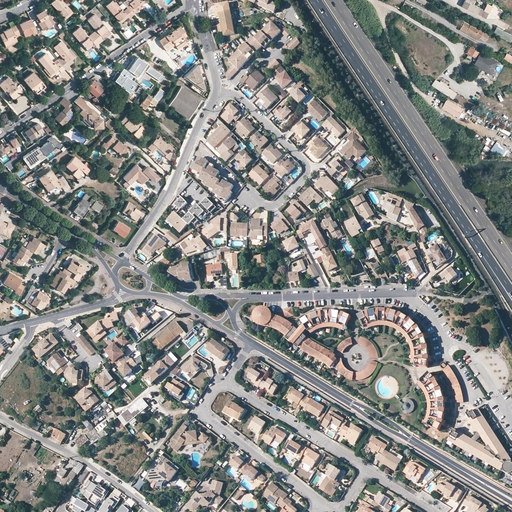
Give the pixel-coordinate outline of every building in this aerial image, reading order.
[(63,17),(70,11),(61,1),(61,0),(53,0),(50,4),(63,17)] [(76,0),(72,3),(78,9),(81,6),(76,0)] [(117,19),(118,20),(125,14),(127,17),(128,18),(132,15),(126,8),(120,0),(117,2),(119,5),(118,6),(112,0),(111,0),(105,5),(117,19)] [(140,1),(139,1),(138,0),(125,0),(130,5),(126,8),(132,15),(136,11),(135,10),(133,8),(140,1)] [(139,0),(139,1),(140,1),(133,8),(135,10),(144,3),(141,0),(139,0)] [(246,0),(254,3),(254,0),(259,0),(260,0),(258,5),(274,12),(276,6),(272,0),(246,0)] [(472,2),(468,0),(464,0),(463,2),(462,5),(471,10),(472,11),(477,13),(480,8),(471,3),(472,2)] [(228,2),(218,4),(218,7),(218,8),(216,9),(213,9),(214,13),(215,17),(218,17),(220,16),(220,17),(221,20),(221,22),(221,24),(219,24),(216,25),(217,29),(218,32),(220,32),(223,31),(223,33),(224,36),(234,34),(233,29),(233,26),(232,18),(231,14),(230,10),(229,6),(228,2)] [(46,28),(51,25),(46,17),(47,16),(43,10),(35,15),(37,18),(35,20),(42,31),(46,28)] [(72,13),(70,11),(63,17),(65,19),(72,13)] [(94,14),(87,20),(95,30),(91,33),(99,42),(110,33),(94,14)] [(116,21),(119,24),(127,17),(125,14),(118,20),(117,19),(116,21)] [(37,33),(30,18),(14,25),(18,34),(22,32),(22,34),(24,36),(31,32),(32,35),(37,33)] [(281,26),(280,28),(272,20),(268,24),(276,33),(278,31),(279,33),(281,31),(286,36),(291,32),(286,27),(283,29),(281,26)] [(278,34),(276,33),(268,24),(265,27),(275,37),(278,34)] [(14,38),(14,36),(18,34),(14,25),(5,29),(7,32),(0,35),(0,36),(4,45),(15,40),(14,38)] [(469,25),(466,30),(472,34),(476,37),(479,38),(484,29),(479,27),(477,29),(469,25)] [(158,40),(164,49),(173,43),(174,45),(177,49),(186,43),(182,38),(185,35),(179,26),(170,32),(167,34),(158,40)] [(72,32),(84,48),(92,42),(95,46),(99,42),(91,33),(87,36),(79,27),(72,32)] [(272,41),(275,37),(265,27),(262,31),(272,41)] [(497,29),(495,32),(506,39),(508,35),(497,29)] [(268,44),(272,41),(262,31),(258,34),(268,44)] [(265,47),(268,44),(258,34),(255,37),(263,45),(265,47)] [(253,36),(249,39),(259,49),(263,45),(255,37),(253,36)] [(290,49),(292,49),(300,42),(296,36),(287,45),(285,43),(282,46),(286,50),(288,50),(290,49)] [(256,52),(259,49),(249,39),(246,42),(256,52)] [(4,45),(5,48),(16,43),(15,40),(4,45)] [(60,40),(53,46),(62,58),(58,61),(64,68),(68,65),(67,63),(65,61),(72,56),(67,50),(67,49),(60,40)] [(86,50),(91,46),(92,48),(95,46),(92,42),(84,48),(86,50)] [(252,56),(256,52),(246,42),(242,46),(252,56)] [(164,49),(165,51),(174,45),(173,43),(164,49)] [(249,59),(252,56),(242,46),(239,49),(249,59)] [(470,47),(467,52),(476,57),(479,52),(470,47)] [(65,61),(67,63),(75,56),(69,48),(67,49),(67,50),(72,56),(65,61)] [(246,62),(249,59),(239,49),(236,52),(246,62)] [(511,54),(506,51),(503,57),(511,62),(511,60),(511,54)] [(236,52),(232,56),(242,65),(246,62),(236,52)] [(56,59),(53,62),(45,53),(37,59),(45,68),(50,74),(56,68),(58,70),(60,72),(64,68),(58,61),(56,59)] [(491,73),(497,61),(480,53),(474,64),(484,69),(491,73)] [(136,56),(134,59),(123,75),(121,74),(116,71),(111,79),(119,85),(118,86),(126,91),(133,81),(130,79),(132,77),(135,79),(138,75),(141,69),(144,71),(149,65),(136,56)] [(240,68),(242,65),(232,56),(229,59),(234,64),(237,67),(238,66),(240,68)] [(279,62),(275,57),(266,66),(271,70),(279,62)] [(134,59),(132,58),(121,74),(123,75),(134,59)] [(193,89),(200,94),(203,89),(202,87),(203,86),(200,77),(199,77),(198,76),(200,76),(196,64),(182,77),(181,76),(178,78),(181,80),(183,77),(192,84),(189,86),(193,89)] [(237,67),(234,64),(225,72),(227,77),(228,79),(239,69),(237,67)] [(276,77),(283,87),(295,79),(291,76),(289,77),(286,71),(281,66),(273,74),(276,77)] [(43,69),(49,78),(58,70),(56,68),(50,74),(45,68),(43,69)] [(253,89),(264,77),(256,69),(249,77),(246,74),(239,81),(242,84),(243,83),(245,81),(253,89)] [(34,94),(44,86),(31,71),(22,79),(34,94)] [(154,79),(145,73),(141,79),(158,92),(164,84),(155,78),(154,79)] [(23,89),(19,84),(18,84),(15,87),(12,83),(6,76),(0,81),(0,87),(5,95),(7,93),(11,98),(23,89)] [(453,98),(457,90),(434,78),(430,85),(453,98)] [(96,97),(102,90),(99,86),(101,84),(97,80),(95,82),(93,81),(86,88),(96,97)] [(126,91),(128,93),(135,83),(133,81),(126,91)] [(301,102),(306,96),(298,88),(301,86),(298,82),(289,91),(291,93),(290,94),(295,99),(299,103),(301,102)] [(179,86),(167,106),(188,118),(199,98),(179,86)] [(306,96),(309,93),(301,86),(298,88),(306,96)] [(267,108),(277,97),(267,87),(258,96),(261,99),(263,98),(266,101),(263,104),(267,108)] [(282,90),(277,96),(282,100),(287,93),(282,90)] [(155,107),(158,102),(148,95),(139,106),(145,110),(149,105),(150,103),(155,107)] [(475,105),(457,95),(453,101),(456,103),(471,111),(475,105)] [(91,109),(89,109),(85,106),(85,103),(85,102),(78,96),(73,102),(78,106),(78,109),(80,110),(81,112),(82,115),(82,120),(89,126),(92,126),(92,128),(101,127),(100,118),(98,118),(98,114),(92,109),(91,109)] [(71,115),(71,111),(70,110),(69,110),(69,108),(71,105),(64,98),(63,97),(60,101),(59,102),(62,106),(64,107),(61,110),(54,118),(62,126),(71,115)] [(455,104),(456,103),(453,101),(446,98),(444,102),(442,106),(448,109),(455,113),(458,106),(459,106),(455,104)] [(319,120),(327,112),(314,99),(306,107),(305,108),(308,111),(309,110),(319,120)] [(114,117),(118,112),(106,101),(102,106),(114,117)] [(226,108),(227,109),(221,115),(227,121),(232,115),(234,117),(233,118),(235,120),(241,114),(238,111),(239,109),(237,106),(234,108),(234,107),(235,104),(232,102),(226,108)] [(288,119),(294,114),(286,106),(283,109),(281,106),(274,113),(277,116),(278,115),(281,118),(285,115),(286,116),(288,119)] [(138,123),(139,122),(135,119),(131,116),(127,113),(120,122),(137,138),(140,135),(145,130),(138,123)] [(338,137),(345,130),(331,116),(324,123),(331,130),(333,127),(337,132),(335,134),(338,137)] [(139,122),(138,123),(145,130),(140,135),(142,137),(149,129),(136,117),(135,119),(139,122)] [(236,125),(238,127),(244,133),(246,136),(255,128),(252,125),(248,121),(244,117),(236,125)] [(108,119),(105,122),(105,126),(109,129),(111,127),(114,124),(108,119)] [(485,119),(483,125),(493,130),(495,124),(485,119)] [(303,137),(310,130),(300,120),(291,129),(295,132),(296,130),(299,133),(303,137)] [(36,123),(29,128),(34,136),(42,131),(36,123)] [(230,130),(223,123),(206,139),(213,147),(230,130)] [(241,136),(244,133),(238,127),(235,130),(241,136)] [(34,136),(29,128),(24,131),(23,129),(19,132),(26,141),(34,136)] [(295,132),(291,129),(285,135),(288,138),(295,132)] [(265,136),(264,137),(257,131),(250,137),(253,140),(252,142),(255,146),(257,144),(261,148),(268,140),(265,136)] [(354,132),(348,138),(350,141),(346,145),(348,147),(346,149),(344,147),(340,151),(347,157),(352,153),(354,155),(355,156),(359,152),(362,155),(367,150),(356,139),(358,137),(355,134),(354,132)] [(66,135),(63,140),(67,144),(72,141),(69,137),(66,135)] [(116,138),(114,139),(111,136),(104,144),(108,147),(109,146),(110,147),(120,156),(128,148),(124,145),(123,146),(120,143),(121,142),(116,138)] [(170,151),(173,148),(159,136),(156,139),(155,138),(147,147),(152,151),(156,146),(165,155),(164,156),(168,160),(169,159),(171,154),(171,153),(170,151)] [(227,160),(234,152),(231,149),(238,143),(231,136),(216,150),(220,153),(221,152),(223,153),(221,154),(227,160)] [(311,149),(310,150),(313,152),(312,154),(317,158),(328,148),(317,137),(308,146),(311,149)] [(18,144),(14,138),(6,142),(12,152),(16,150),(14,147),(18,144)] [(12,152),(6,142),(2,145),(1,143),(0,143),(0,154),(5,151),(7,155),(12,152)] [(275,150),(273,148),(274,147),(271,144),(262,152),(273,163),(282,154),(276,149),(275,150)] [(153,152),(156,149),(157,150),(163,156),(164,156),(165,155),(156,146),(152,151),(153,152)] [(22,158),(29,167),(44,157),(38,147),(22,158)] [(245,167),(253,158),(244,148),(235,157),(237,160),(238,160),(245,167)] [(220,179),(217,178),(219,174),(220,172),(213,168),(214,165),(207,162),(206,166),(203,165),(205,160),(206,158),(201,156),(198,162),(196,161),(192,172),(200,176),(199,178),(202,180),(207,182),(205,185),(209,187),(214,189),(213,192),(216,193),(220,196),(219,199),(224,201),(231,195),(233,191),(231,190),(234,185),(227,181),(228,179),(222,175),(220,179)] [(92,168),(85,162),(83,165),(74,157),(66,165),(73,170),(71,172),(76,176),(81,170),(84,173),(87,169),(89,170),(92,168)] [(288,175),(295,167),(288,159),(286,162),(282,159),(273,168),(277,172),(283,177),(287,173),(288,175)] [(336,165),(334,167),(331,169),(329,168),(327,171),(336,180),(341,174),(341,173),(345,169),(337,161),(334,164),(336,165)] [(112,164),(107,169),(112,174),(117,169),(112,164)] [(130,184),(135,178),(138,175),(144,181),(148,176),(152,172),(145,166),(142,170),(135,164),(122,178),(130,184)] [(260,185),(269,176),(258,164),(249,174),(254,178),(255,177),(258,181),(257,182),(260,185)] [(62,176),(56,180),(49,170),(38,177),(47,190),(49,192),(56,188),(60,185),(61,187),(67,183),(62,176)] [(153,181),(158,176),(152,171),(152,172),(148,176),(153,181)] [(333,196),(339,189),(324,174),(314,185),(319,189),(321,187),(326,192),(328,191),(333,196)] [(138,175),(135,178),(141,183),(144,181),(138,175)] [(282,182),(275,175),(262,187),(271,196),(277,191),(275,188),(279,184),(280,185),(282,182)] [(299,198),(307,206),(315,199),(318,203),(323,199),(312,188),(308,192),(307,190),(299,198)] [(92,199),(88,203),(85,201),(89,196),(85,193),(72,210),(82,217),(90,207),(97,212),(104,202),(101,200),(98,203),(92,199)] [(357,208),(359,207),(363,213),(367,220),(375,216),(363,196),(353,202),(357,208)] [(400,201),(387,196),(385,202),(392,204),(389,211),(399,215),(402,208),(400,207),(398,206),(400,201)] [(182,214),(180,212),(183,209),(188,204),(182,198),(175,205),(177,207),(174,210),(175,212),(180,217),(182,214)] [(202,204),(205,207),(203,205),(206,202),(213,208),(209,211),(211,214),(217,208),(207,198),(202,204)] [(293,204),(293,205),(287,211),(295,219),(301,213),(303,215),(306,211),(296,200),(293,204)] [(135,221),(141,212),(134,207),(135,206),(128,201),(122,212),(126,214),(135,221)] [(200,206),(199,207),(206,213),(208,211),(205,207),(202,204),(201,205),(202,205),(200,207),(200,206)] [(186,218),(184,220),(189,225),(189,226),(192,223),(195,225),(199,221),(194,216),(196,215),(202,221),(208,215),(206,213),(199,207),(198,205),(189,215),(186,218)] [(418,215),(419,214),(413,205),(408,207),(417,227),(418,229),(421,228),(424,234),(425,234),(430,231),(420,216),(419,216),(418,215)] [(180,212),(182,214),(186,218),(189,215),(183,209),(180,212)] [(237,220),(241,215),(236,210),(234,213),(231,213),(231,222),(237,222),(237,220)] [(184,220),(180,217),(175,212),(167,220),(181,233),(189,225),(184,220)] [(103,217),(99,213),(93,218),(97,222),(103,217)] [(339,238),(343,236),(336,222),(334,223),(329,214),(321,217),(327,228),(329,227),(332,228),(331,230),(335,237),(338,235),(339,238)] [(280,217),(280,218),(279,219),(277,218),(271,223),(272,225),(271,226),(274,230),(276,229),(279,233),(284,229),(285,230),(288,228),(287,226),(290,223),(283,215),(280,217)] [(221,232),(221,228),(227,228),(227,218),(219,218),(202,230),(208,238),(218,232),(221,232)] [(263,225),(263,226),(260,226),(260,225),(260,218),(252,218),(250,239),(256,239),(256,235),(261,236),(267,236),(267,225),(263,225)] [(358,231),(362,229),(356,218),(345,224),(353,239),(357,236),(355,233),(358,231)] [(0,220),(0,232),(5,235),(10,226),(6,224),(0,220)] [(113,228),(117,231),(117,232),(123,236),(128,228),(117,221),(113,228)] [(242,222),(242,225),(237,224),(237,222),(231,222),(230,234),(247,235),(247,222),(242,222)] [(194,230),(192,229),(179,239),(181,240),(194,230)] [(169,230),(165,236),(175,244),(181,240),(179,239),(169,230)] [(313,235),(317,241),(323,238),(318,230),(313,233),(313,235)] [(287,234),(280,238),(281,247),(286,244),(290,250),(300,244),(295,235),(289,238),(287,234)] [(151,242),(152,243),(151,244),(150,244),(145,250),(153,255),(157,250),(158,251),(160,248),(161,249),(163,247),(164,247),(167,243),(156,235),(151,242)] [(31,252),(35,254),(39,248),(42,249),(44,245),(33,238),(30,242),(29,241),(25,248),(31,252)] [(195,242),(194,242),(185,249),(183,250),(186,254),(195,251),(205,248),(207,247),(200,238),(195,241),(195,242)] [(327,246),(323,238),(317,241),(321,249),(327,246)] [(373,238),(370,239),(376,250),(378,250),(380,253),(385,251),(382,245),(379,239),(375,241),(373,238)] [(183,250),(185,249),(194,242),(195,242),(195,241),(194,240),(181,248),(183,250)] [(448,259),(438,244),(430,248),(427,250),(432,261),(436,260),(435,257),(436,257),(437,259),(441,264),(448,259)] [(25,248),(21,245),(12,260),(20,265),(23,261),(27,255),(29,256),(31,252),(25,248)] [(363,249),(368,259),(375,256),(370,246),(363,249)] [(415,277),(424,270),(417,258),(418,257),(414,250),(409,252),(407,248),(398,253),(404,263),(407,261),(409,261),(413,268),(411,269),(415,277)] [(180,260),(185,258),(181,250),(176,253),(180,260)] [(204,254),(205,259),(217,257),(217,260),(215,260),(216,264),(222,263),(221,259),(220,250),(204,254)] [(330,252),(321,257),(323,260),(326,264),(330,272),(339,267),(334,260),(332,255),(330,252)] [(230,254),(225,254),(225,257),(228,260),(231,259),(231,263),(230,263),(230,269),(233,271),(237,271),(239,268),(238,264),(236,262),(235,259),(238,257),(238,254),(230,254)] [(265,266),(264,255),(254,256),(255,264),(259,264),(259,267),(265,266)] [(81,273),(79,272),(83,266),(78,263),(76,265),(74,264),(76,261),(72,258),(66,268),(63,273),(75,280),(76,280),(81,273)] [(320,275),(314,264),(313,265),(312,265),(310,266),(306,258),(293,264),(297,272),(290,273),(291,282),(300,281),(299,274),(307,270),(312,279),(320,275)] [(189,264),(182,265),(182,266),(178,267),(174,268),(173,269),(170,274),(176,278),(180,277),(180,281),(185,280),(186,283),(193,282),(189,264)] [(215,275),(215,274),(222,273),(222,265),(207,266),(209,276),(215,275)] [(449,283),(458,276),(451,267),(440,276),(443,279),(445,277),(446,276),(448,278),(447,279),(449,283)] [(53,279),(49,284),(62,292),(65,286),(69,288),(75,280),(63,273),(62,272),(59,270),(57,274),(58,275),(54,280),(53,279)] [(9,272),(3,282),(14,290),(14,292),(18,294),(22,288),(18,285),(19,283),(21,279),(9,272)] [(428,282),(433,288),(441,281),(436,275),(428,282)] [(29,297),(27,301),(39,309),(43,307),(49,298),(34,289),(31,294),(34,296),(33,299),(29,297)] [(2,300),(0,299),(0,317),(9,305),(2,300)] [(389,323),(391,324),(395,325),(397,326),(402,329),(403,330),(407,333),(408,334),(416,325),(412,321),(414,318),(410,315),(408,318),(403,315),(402,315),(399,313),(394,311),(392,311),(393,308),(388,306),(387,310),(382,310),(381,310),(376,310),(373,310),(370,311),(369,308),(364,309),(366,312),(359,315),(364,325),(364,326),(363,326),(364,327),(365,328),(366,327),(366,326),(372,324),(373,324),(374,323),(379,323),(380,323),(383,323),(387,323),(389,323)] [(140,312),(139,313),(137,311),(135,308),(127,315),(134,322),(138,318),(144,314),(142,311),(140,312)] [(141,322),(143,324),(155,313),(151,308),(144,314),(138,318),(141,322)] [(269,326),(272,327),(274,328),(276,329),(278,329),(279,330),(282,332),(286,335),(288,336),(287,337),(291,340),(299,331),(296,327),(294,329),(292,326),(289,324),(284,321),(279,319),(276,318),(272,317),(263,316),(263,308),(261,308),(259,309),(257,310),(256,310),(255,312),(254,314),(254,316),(254,317),(254,319),(255,320),(256,322),(257,323),(258,324),(260,325),(263,325),(269,326)] [(263,308),(263,316),(272,317),(271,315),(270,312),(268,310),(266,309),(265,308),(264,308),(263,308)] [(291,308),(284,310),(286,317),(294,315),(291,308)] [(323,324),(324,324),(327,324),(331,323),(332,323),(336,324),(339,324),(340,325),(345,327),(345,328),(345,329),(346,329),(347,328),(347,327),(351,316),(345,314),(346,311),(341,310),(341,312),(334,311),(334,312),(329,312),(329,311),(323,312),(322,309),(317,310),(318,313),(312,315),(312,316),(308,318),(308,317),(302,321),(303,323),(302,323),(301,322),(300,322),(299,323),(299,325),(305,330),(307,328),(309,332),(310,331),(312,330),(315,328),(316,327),(319,325),(323,324)] [(93,339),(104,330),(114,327),(113,322),(119,320),(117,312),(110,314),(111,317),(99,322),(87,332),(93,339)] [(134,322),(127,315),(125,317),(131,324),(134,322)] [(184,332),(177,323),(168,329),(169,330),(165,333),(157,339),(163,348),(179,336),(182,339),(184,336),(186,335),(184,332)] [(419,328),(416,325),(408,334),(409,336),(419,328)] [(413,343),(414,345),(415,349),(416,351),(416,354),(416,357),(416,359),(416,365),(415,365),(414,365),(414,366),(414,367),(414,368),(415,368),(416,367),(417,366),(423,367),(428,368),(429,362),(433,362),(433,356),(429,357),(429,350),(428,350),(427,345),(428,345),(425,339),(429,337),(426,333),(424,334),(420,329),(419,328),(409,336),(410,337),(413,341),(413,343)] [(93,339),(97,343),(107,334),(104,330),(93,339)] [(291,340),(295,344),(303,334),(299,331),(291,340)] [(44,340),(43,342),(42,343),(40,343),(38,344),(33,349),(40,358),(46,352),(44,349),(49,345),(52,347),(58,342),(51,334),(44,339),(44,340)] [(328,352),(322,349),(314,345),(309,342),(306,339),(307,338),(303,334),(295,344),(299,347),(300,346),(306,351),(309,353),(314,355),(316,357),(320,359),(321,360),(325,362),(330,366),(332,364),(335,360),(336,358),(328,352)] [(96,351),(83,335),(77,339),(91,356),(96,351)] [(129,342),(124,335),(119,340),(123,344),(125,345),(129,342)] [(348,338),(346,339),(342,342),(339,345),(337,348),(337,349),(343,352),(344,350),(346,348),(347,347),(349,345),(353,344),(351,337),(348,338)] [(376,347),(374,345),(372,343),(370,341),(368,340),(365,339),(362,338),(360,337),(359,344),(363,345),(365,346),(366,347),(369,350),(370,353),(371,355),(371,357),(379,357),(378,354),(377,351),(376,347)] [(157,339),(153,342),(159,351),(163,348),(157,339)] [(206,346),(213,351),(212,353),(221,360),(225,363),(232,353),(229,350),(228,351),(225,349),(212,339),(206,346)] [(123,344),(119,340),(106,351),(111,357),(121,349),(119,347),(123,344)] [(115,361),(117,364),(121,362),(125,358),(122,356),(125,354),(121,349),(111,357),(109,358),(113,363),(115,361)] [(48,361),(53,367),(56,371),(59,375),(63,371),(68,367),(65,363),(62,359),(57,353),(48,361)] [(144,376),(151,383),(174,363),(168,356),(153,368),(154,370),(152,371),(151,370),(144,376)] [(195,371),(190,366),(194,362),(198,367),(200,366),(204,369),(206,365),(193,357),(181,367),(190,378),(196,372),(195,371)] [(131,370),(130,370),(129,368),(135,363),(132,359),(127,362),(125,358),(121,362),(117,364),(119,368),(118,368),(124,376),(131,370)] [(337,369),(339,371),(341,374),(343,376),(345,377),(348,378),(350,379),(352,380),(354,373),(352,373),(350,372),(347,370),(346,368),(344,366),(343,364),(342,361),(342,359),(342,358),(336,358),(335,360),(335,361),(335,363),(336,367),(337,369)] [(370,365),(367,368),(365,370),(363,371),(361,372),(358,373),(357,373),(357,380),(358,380),(362,380),(365,379),(367,378),(369,376),(372,374),(374,372),(375,370),(376,368),(377,365),(378,363),(378,362),(371,360),(371,362),(370,365)] [(194,362),(190,366),(195,371),(199,368),(198,367),(194,362)] [(66,374),(67,373),(72,379),(70,381),(71,382),(78,383),(78,381),(82,381),(83,370),(79,370),(77,372),(74,368),(75,367),(73,363),(68,367),(63,371),(66,374)] [(262,380),(263,378),(260,376),(261,374),(261,373),(263,371),(256,367),(256,366),(254,365),(251,366),(247,371),(250,373),(248,376),(253,379),(256,381),(255,383),(254,384),(258,387),(259,386),(262,380)] [(449,378),(452,385),(454,390),(456,396),(456,401),(456,403),(464,403),(463,395),(462,391),(461,387),(459,384),(458,381),(456,376),(455,373),(453,370),(450,367),(448,365),(444,369),(445,372),(447,374),(449,378)] [(178,369),(175,367),(169,372),(170,373),(175,375),(178,369)] [(107,369),(99,374),(95,374),(95,384),(103,384),(104,386),(107,384),(110,387),(116,383),(109,371),(107,369)] [(448,396),(444,398),(443,395),(443,391),(442,389),(441,387),(439,383),(438,381),(441,379),(439,376),(437,374),(434,377),(429,373),(425,377),(421,381),(420,381),(419,381),(419,382),(420,383),(420,382),(421,382),(422,382),(425,386),(426,387),(429,393),(430,395),(431,398),(431,403),(431,405),(432,409),(432,411),(431,414),(430,417),(430,419),(428,422),(427,424),(426,424),(426,425),(426,426),(427,426),(428,425),(439,431),(442,425),(445,427),(446,424),(447,421),(444,420),(445,414),(445,409),(445,402),(448,402),(448,398),(448,396)] [(263,388),(264,386),(269,389),(268,391),(273,394),(278,386),(273,383),(274,382),(269,378),(266,382),(262,380),(259,386),(263,388)] [(168,383),(165,388),(174,393),(172,396),(179,400),(181,397),(178,395),(181,391),(184,386),(173,379),(170,384),(168,383)] [(77,400),(81,406),(85,402),(87,403),(88,403),(89,402),(92,405),(99,399),(94,394),(93,393),(91,391),(89,390),(86,387),(75,396),(78,399),(77,400)] [(307,397),(300,393),(295,389),(292,388),(287,397),(298,404),(298,403),(302,406),(306,399),(307,397)] [(118,418),(123,423),(146,404),(142,399),(129,410),(129,409),(118,418)] [(305,407),(304,409),(317,417),(323,406),(310,399),(309,401),(306,399),(302,406),(305,407)] [(406,412),(407,412),(408,412),(409,415),(410,414),(411,413),(412,412),(413,411),(414,410),(414,408),(414,407),(414,405),(414,404),(413,403),(412,401),(411,400),(409,399),(407,399),(407,402),(405,402),(404,402),(402,403),(402,404),(401,406),(401,407),(401,409),(402,410),(403,411),(405,412),(406,412)] [(239,407),(240,406),(230,400),(226,406),(227,407),(225,412),(231,416),(232,415),(233,414),(235,415),(234,417),(239,420),(245,410),(239,407)] [(125,426),(134,418),(149,406),(146,404),(123,423),(125,426)] [(480,434),(488,446),(487,448),(477,442),(460,433),(459,432),(458,433),(452,430),(451,431),(451,432),(450,433),(451,433),(452,432),(449,437),(454,440),(455,444),(456,441),(460,444),(461,447),(462,445),(466,447),(467,451),(468,448),(472,451),(473,454),(475,452),(479,454),(480,458),(481,456),(485,458),(485,460),(486,461),(489,460),(494,463),(492,465),(501,470),(503,471),(505,473),(511,476),(511,461),(509,457),(507,458),(505,454),(505,451),(502,451),(499,446),(501,445),(498,445),(495,440),(498,439),(494,438),(491,434),(494,433),(490,433),(488,428),(490,427),(486,426),(484,422),(486,421),(483,421),(480,416),(482,415),(479,415),(476,410),(472,412),(472,411),(471,411),(470,411),(469,412),(469,413),(467,414),(471,420),(480,434)] [(339,428),(342,429),(344,426),(347,421),(332,412),(330,415),(328,414),(321,425),(326,428),(330,422),(332,423),(339,428)] [(28,415),(24,422),(30,426),(34,419),(28,415)] [(266,423),(256,417),(250,427),(251,428),(254,429),(260,433),(263,428),(266,423)] [(91,430),(94,428),(86,418),(82,421),(91,430)] [(37,422),(36,425),(35,424),(33,428),(38,431),(41,424),(37,422)] [(352,425),(350,429),(344,426),(342,429),(340,433),(344,436),(344,435),(345,433),(352,437),(350,439),(350,440),(355,443),(362,431),(352,425)] [(187,434),(187,435),(185,435),(184,434),(187,430),(182,427),(173,439),(177,442),(172,448),(176,452),(179,448),(180,449),(182,446),(185,442),(187,441),(187,443),(197,440),(197,439),(199,438),(202,441),(207,445),(210,440),(206,437),(207,436),(202,433),(201,433),(200,434),(199,434),(197,434),(196,432),(196,431),(187,434)] [(55,429),(51,436),(62,442),(66,435),(57,430),(55,429)] [(276,429),(274,433),(272,432),(271,433),(267,430),(267,431),(262,439),(266,441),(265,442),(269,445),(273,440),(275,441),(280,444),(286,435),(276,429)] [(89,440),(93,444),(100,438),(102,439),(108,434),(104,430),(100,433),(99,432),(98,433),(96,430),(87,437),(89,440)] [(76,443),(80,448),(89,440),(87,437),(85,435),(76,443)] [(51,436),(50,439),(60,445),(62,442),(51,436)] [(368,446),(376,451),(377,450),(379,452),(382,454),(383,453),(387,446),(373,437),(368,446)] [(303,445),(302,447),(297,444),(291,440),(287,448),(301,457),(303,454),(307,448),(303,445)] [(315,452),(314,453),(310,451),(311,450),(307,448),(303,454),(306,456),(303,461),(304,461),(312,467),(313,467),(320,456),(315,452)] [(383,463),(384,461),(390,465),(389,467),(394,470),(395,471),(402,460),(389,453),(387,455),(383,453),(382,454),(382,455),(378,460),(383,463)] [(151,471),(145,480),(152,484),(153,482),(166,480),(169,482),(179,468),(175,465),(173,469),(169,466),(172,463),(161,456),(160,458),(160,461),(164,464),(162,467),(159,472),(156,470),(151,471)] [(244,461),(243,462),(240,460),(235,456),(229,463),(237,469),(238,469),(239,467),(243,470),(246,466),(248,465),(248,464),(244,461)] [(424,471),(417,467),(418,465),(414,462),(414,464),(410,461),(403,472),(407,474),(406,476),(410,479),(411,477),(412,475),(415,476),(419,479),(424,471)] [(83,466),(78,463),(75,468),(73,471),(78,474),(83,466)] [(332,465),(329,470),(326,475),(327,475),(336,481),(339,477),(337,477),(339,474),(341,470),(332,465)] [(244,475),(245,474),(253,480),(255,477),(261,482),(265,478),(251,467),(250,469),(246,466),(243,470),(242,472),(241,473),(244,475)] [(55,487),(56,487),(66,472),(62,469),(53,482),(49,479),(45,486),(48,488),(49,489),(50,487),(54,488),(55,487)] [(244,475),(243,477),(250,484),(253,480),(245,474),(244,475)] [(320,487),(330,493),(335,485),(338,487),(340,483),(336,481),(327,475),(320,487)] [(61,491),(65,493),(73,481),(69,479),(61,491)] [(193,479),(189,485),(193,488),(198,482),(193,479)] [(94,484),(88,480),(85,485),(88,487),(83,494),(101,506),(111,491),(96,482),(94,484)] [(208,491),(206,494),(200,494),(198,492),(197,492),(187,505),(192,510),(195,506),(197,507),(200,503),(202,500),(207,500),(209,502),(212,498),(216,501),(220,496),(218,494),(219,493),(222,483),(213,480),(210,488),(208,491)] [(445,490),(447,492),(445,495),(450,498),(456,502),(463,492),(444,481),(442,485),(440,484),(437,488),(444,493),(445,490)] [(278,491),(277,492),(276,491),(278,488),(272,483),(264,493),(271,498),(269,500),(274,505),(276,502),(280,505),(286,498),(288,495),(282,491),(280,492),(278,491)] [(101,506),(96,511),(111,511),(112,511),(108,509),(110,506),(114,509),(121,500),(117,497),(118,495),(111,491),(101,506)] [(377,507),(379,503),(389,510),(392,506),(387,503),(390,498),(380,492),(374,501),(369,497),(367,501),(377,507)] [(9,504),(13,499),(8,495),(4,500),(9,504)] [(469,511),(473,511),(474,511),(475,511),(487,511),(490,510),(487,509),(488,506),(469,496),(464,504),(468,507),(469,505),(471,507),(470,508),(468,511),(469,511)] [(93,511),(96,509),(78,498),(74,504),(75,504),(72,509),(77,511),(80,511),(82,509),(86,511),(93,511)] [(280,506),(283,509),(286,511),(296,511),(297,511),(294,508),(290,505),(291,504),(292,502),(286,498),(280,505),(280,506)] [(375,511),(372,510),(374,507),(367,503),(363,500),(361,504),(362,504),(358,510),(362,511),(375,511)] [(129,505),(125,502),(116,511),(131,511),(132,511),(127,507),(129,505)]
